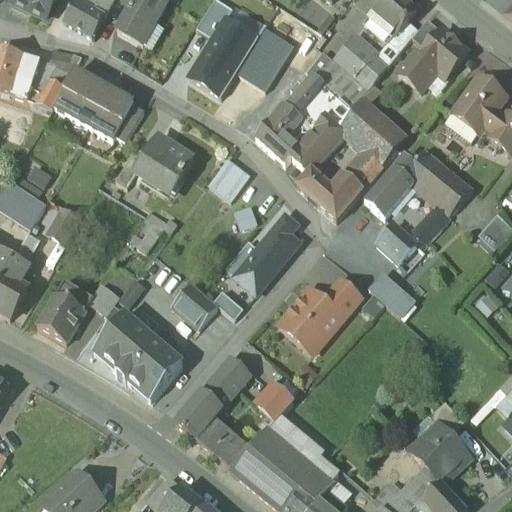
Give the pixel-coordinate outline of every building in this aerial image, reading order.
[(14,0),(12,6),(44,22),(54,0),(14,0)] [(98,0),(91,12),(75,3),(62,26),(93,43),(116,0),(98,0)] [(162,0),(130,0),(124,12),(128,15),(116,36),(142,51),(169,4),(162,0)] [(397,3),(393,0),(381,0),(368,17),(394,38),(396,40),(407,26),(406,25),(415,15),(398,1),(397,3)] [(195,35),(212,45),(225,25),(226,26),(232,16),(215,5),(195,35)] [(418,34),(411,42),(422,51),(437,32),(427,23),(418,34)] [(236,78),(257,45),(226,26),(225,25),(212,45),(188,82),(220,102),(236,78)] [(407,26),(396,40),(394,38),(388,46),(400,56),(411,42),(418,34),(407,26)] [(257,45),(236,78),(263,95),(291,51),(264,34),(257,45)] [(441,36),(420,60),(416,57),(398,77),(421,96),(437,77),(445,84),(467,57),(441,36)] [(351,43),(315,85),(311,82),(287,112),(288,113),(303,94),(314,104),(322,94),(339,108),(330,118),(326,123),(338,134),(348,121),(361,105),(372,90),(388,71),(351,43)] [(22,61),(0,54),(0,95),(10,98),(14,86),(22,61)] [(39,67),(22,61),(14,86),(30,93),(39,67)] [(40,96),(33,109),(51,116),(53,112),(73,75),(75,73),(56,65),(40,96)] [(73,75),(53,112),(88,131),(108,94),(73,75)] [(504,102),(476,82),(450,118),(478,138),(484,130),(492,136),(489,140),(509,155),(511,151),(511,120),(507,117),(504,120),(496,114),(504,102)] [(30,93),(14,86),(10,98),(10,100),(33,109),(40,96),(30,93)] [(133,108),(108,94),(88,131),(112,145),(114,141),(132,110),(133,108)] [(314,104),(303,94),(288,113),(303,125),(315,135),(326,123),(330,118),(314,104)] [(339,108),(322,94),(314,104),(330,118),(339,108)] [(361,105),(348,121),(338,134),(345,140),(363,157),(380,173),(406,143),(361,105)] [(132,110),(114,141),(125,146),(143,116),(132,110)] [(279,114),(257,144),(284,170),(291,163),(300,153),(287,142),(303,125),(288,113),(287,112),(279,114)] [(300,153),(291,163),(308,178),(309,179),(317,170),(345,140),(338,134),(326,123),(315,135),(300,153)] [(169,151),(156,143),(140,168),(133,179),(135,180),(155,192),(157,188),(172,198),(182,183),(185,178),(183,176),(192,162),(171,148),(169,151)] [(363,157),(344,179),(363,195),(380,173),(363,157)] [(414,168),(405,161),(394,174),(412,189),(432,165),(422,157),(414,168)] [(130,162),(115,186),(126,193),(135,180),(133,179),(140,168),(130,162)] [(249,181),(226,163),(207,188),(230,206),(249,181)] [(35,167),(23,182),(40,196),(52,180),(35,167)] [(436,168),(416,193),(437,211),(449,220),(450,221),(458,211),(471,197),(436,168)] [(327,178),(317,170),(312,176),(321,185),(327,178)] [(394,174),(366,208),(384,224),(412,190),(412,189),(394,174)] [(321,185),(312,176),(309,179),(308,178),(296,191),(318,210),(332,193),(321,185)] [(332,193),(318,210),(336,226),(363,195),(344,179),(332,193)] [(0,218),(30,237),(46,211),(9,188),(0,202),(0,218)] [(471,197),(458,211),(467,219),(479,204),(471,197)] [(414,237),(408,243),(414,248),(419,252),(449,220),(437,211),(414,237)] [(255,228),(250,212),(234,217),(239,234),(255,228)] [(59,221),(42,249),(55,258),(72,230),(59,221)] [(511,235),(511,234),(498,221),(480,239),(495,253),(511,235)] [(285,223),(257,255),(234,282),(255,300),(298,249),(288,240),(295,232),(285,223)] [(162,234),(149,225),(135,246),(148,255),(162,234)] [(408,243),(393,231),(377,250),(397,267),(399,265),(414,248),(408,243)] [(225,275),(234,282),(257,255),(247,247),(225,275)] [(0,285),(13,264),(0,256),(0,285)] [(13,264),(0,285),(0,319),(8,325),(26,294),(19,289),(28,273),(13,264)] [(369,295),(374,300),(385,310),(399,322),(414,306),(384,279),(369,295)] [(134,283),(119,304),(130,311),(144,290),(134,283)] [(78,295),(64,286),(36,331),(66,349),(84,318),(69,309),(78,295)] [(360,305),(340,288),(326,304),(345,321),(360,305)] [(218,312),(191,289),(172,312),(198,335),(218,312)] [(117,305),(99,291),(87,307),(106,321),(112,312),(117,305)] [(222,297),(214,307),(233,322),(241,312),(222,297)] [(345,321),(326,304),(322,308),(309,297),(277,333),(310,362),(345,321)] [(374,322),(385,310),(374,300),(363,312),(374,322)] [(106,321),(104,323),(114,331),(122,320),(112,312),(106,321)] [(181,370),(122,320),(114,331),(93,359),(116,379),(114,381),(125,390),(127,388),(150,408),(181,370)] [(91,355),(104,340),(97,334),(84,350),(91,355)] [(229,364),(200,399),(221,417),(232,405),(239,396),(250,383),(229,364)] [(317,381),(304,369),(295,380),(308,391),(317,381)] [(0,387),(0,409),(9,393),(0,387)] [(292,409),(275,393),(257,412),(256,411),(256,412),(275,427),(292,409)] [(256,411),(239,396),(232,405),(249,420),(256,412),(256,411)] [(221,417),(200,399),(174,429),(195,448),(195,447),(213,427),(221,417)] [(463,426),(444,406),(427,421),(435,430),(437,429),(448,440),(463,426)] [(275,427),(256,412),(249,420),(230,442),(249,458),(268,437),(275,427)] [(511,420),(503,429),(511,438),(511,420)] [(228,440),(213,427),(195,447),(211,459),(228,440)] [(435,430),(409,455),(440,488),(468,461),(448,440),(437,429),(435,430)] [(233,476),(230,479),(270,511),(292,511),(304,498),(319,479),(311,472),(298,461),(268,437),(249,458),(233,476)] [(230,442),(228,440),(211,459),(233,476),(249,458),(230,442)] [(321,459),(309,448),(298,461),(311,472),(321,459)] [(424,474),(404,495),(395,505),(401,511),(414,511),(418,508),(421,506),(422,506),(439,490),(424,474)] [(329,497),(349,506),(359,484),(340,475),(329,497)] [(77,479),(42,511),(81,511),(94,501),(95,499),(77,479)] [(167,482),(146,507),(151,511),(166,511),(181,494),(167,482)] [(460,511),(439,490),(422,506),(426,511),(460,511)] [(199,511),(202,510),(181,494),(166,511),(199,511)] [(321,511),(304,498),(292,511),(321,511)] [(387,499),(378,508),(382,511),(389,511),(395,505),(387,499)] [(94,501),(81,511),(100,511),(102,510),(94,501)]
